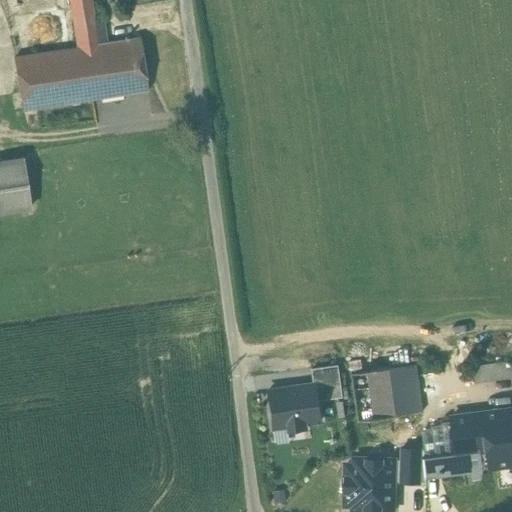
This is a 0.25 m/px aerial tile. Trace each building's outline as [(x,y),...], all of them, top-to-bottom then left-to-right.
[(91,0),(69,0),(78,48),(94,45),(106,43),(102,21),(95,22),(91,0)] [(106,43),(94,45),(103,98),(148,91),(139,38),(128,39),(128,37),(126,38),(126,40),(106,43)] [(78,48),(14,58),(23,111),(103,98),(94,45),(78,48)] [(22,159),(0,162),(0,212),(30,208),(22,159)] [(511,352),(473,358),(476,381),(511,376),(511,352)] [(344,396),(339,364),(313,368),(315,384),(318,400),(344,396)] [(369,371),(375,416),(422,410),(416,365),(369,371)] [(315,384),(265,392),(271,427),(287,425),(287,430),(309,427),(308,422),(321,420),(318,400),(315,384)] [(511,406),(484,410),(491,465),(511,462),(511,406)] [(375,416),(359,418),(362,439),(424,431),(422,410),(375,416)] [(491,465),(484,410),(454,414),(457,451),(436,454),(439,472),(491,465)]
